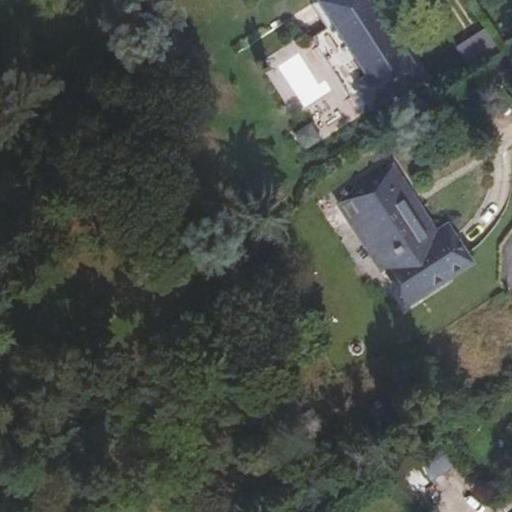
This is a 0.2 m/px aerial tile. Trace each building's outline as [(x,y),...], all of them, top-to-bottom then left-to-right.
[(321,0),(330,14),(351,0),(321,0)] [(361,66),(399,42),(374,0),(351,0),(330,14),(361,66)] [(482,29),(454,46),(468,68),(496,51),(482,29)] [(415,68),(399,42),(361,66),(349,73),(363,98),(415,68)] [(405,194),(387,167),(348,194),(360,213),(350,221),(383,270),(394,262),(416,294),(469,258),(449,229),(429,243),(415,222),(421,218),(414,207),(408,211),(400,199),(405,194)]
